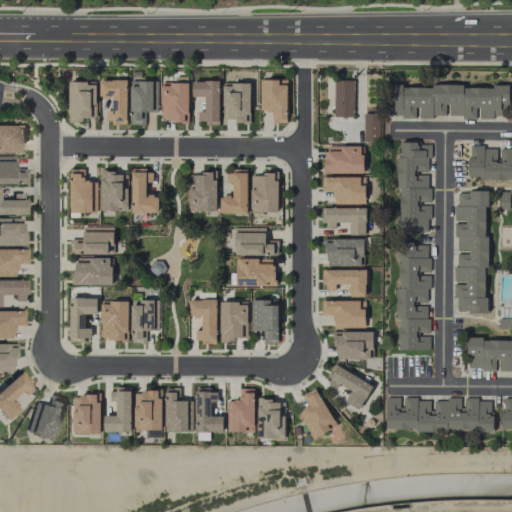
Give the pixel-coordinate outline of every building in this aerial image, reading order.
[(259,111),(272,111),(271,123),(286,123),(286,80),(259,79),(259,111)] [(126,123),(126,80),(99,80),(99,97),(106,96),(106,123),(126,123)] [(152,80),(130,81),(131,125),(145,124),(144,112),(152,112),(152,80)] [(192,97),(204,96),(204,111),(197,111),(197,124),(219,123),(218,81),(191,81),(192,97)] [(333,116),(353,117),(353,81),(334,81),(333,116)] [(161,82),(160,121),(187,122),(188,83),(161,82)] [(250,83),(223,83),(223,121),(249,122),(250,83)] [(508,87),(461,86),(461,85),(387,85),(387,118),(414,118),(414,108),(418,108),(418,119),(433,119),(433,116),(447,116),(447,118),(493,118),(493,115),(508,115),(508,87)] [(378,113),(363,113),(363,142),(379,142),(378,113)] [(21,124),(0,123),(0,153),(7,153),(7,151),(21,152),(21,124)] [(428,143),(396,143),(398,234),(428,233),(428,204),(429,204),(428,173),(429,173),(428,143)] [(361,173),(362,146),(324,145),(324,173),(361,173)] [(511,178),(511,147),(482,148),(482,145),(468,145),(468,179),(511,178)] [(0,183),(21,184),(22,170),(13,169),(13,156),(0,155),(0,183)] [(84,169),(68,169),(69,212),(96,212),(95,204),(92,205),(92,197),(95,197),(95,181),(84,181),(84,169)] [(145,169),(130,169),(131,213),(158,212),(158,195),(145,196),(145,169)] [(219,196),(219,213),(246,214),(247,170),(225,170),(225,183),(231,183),(230,196),(219,196)] [(215,172),(202,171),(202,175),(189,175),(189,211),(215,211),(215,172)] [(100,210),(127,209),(126,198),(123,198),(122,172),(100,172),(100,210)] [(277,174),(251,173),(251,211),(276,212),(277,174)] [(364,204),(364,184),(359,185),(359,176),(320,177),(320,191),(333,191),(333,204),(364,204)] [(487,312),(484,191),(455,191),(455,222),(454,222),(455,251),(455,282),(454,282),(455,313),(487,312)] [(349,235),(364,235),(364,208),(321,208),(321,222),(332,222),(349,222),(349,235)] [(0,244),(21,245),(21,218),(0,217),(0,244)] [(82,239),(70,239),(71,254),(108,254),(108,244),(113,244),(112,226),(82,227),(82,239)] [(233,255),(273,256),(273,244),(264,244),(265,228),(234,227),(233,255)] [(362,266),(362,239),(325,238),(325,265),(362,266)] [(396,349),(429,350),(429,334),(427,334),(428,304),(427,304),(428,273),(428,246),(409,245),(409,257),(398,257),(396,349)] [(110,285),(111,259),(73,258),(73,284),(110,285)] [(274,282),(273,259),(235,260),(235,286),(266,286),(266,282),(274,282)] [(349,284),(349,296),(365,296),(365,270),(322,269),(322,290),(334,291),(335,284),(349,284)] [(22,280),(0,280),(0,294),(11,294),(11,301),(22,301),(22,280)] [(84,328),(83,314),(96,314),(96,298),(69,298),(69,340),(91,340),(90,328),(84,328)] [(130,343),(143,343),(143,330),(153,331),(153,300),(131,299),(130,343)] [(216,299),(188,300),(188,317),(201,317),(202,330),(195,330),(195,343),(216,342),(216,299)] [(278,306),(269,305),(269,300),(252,299),(251,330),(263,330),(262,343),(277,343),(278,306)] [(364,328),(364,309),(359,309),(359,299),(320,300),(321,315),(333,315),(333,328),(364,328)] [(128,301),(100,301),(99,339),(127,340),(128,301)] [(242,340),(242,325),(247,325),(246,301),(219,302),(220,340),(242,340)] [(334,331),(334,359),(371,359),(371,332),(334,331)] [(511,337),(466,338),(466,369),(496,369),(496,370),(511,369),(511,337)] [(372,385),(335,365),(325,383),(336,389),(338,384),(351,390),(344,402),(359,409),(372,385)] [(32,389),(19,373),(0,387),(0,414),(4,420),(19,409),(14,403),(32,389)] [(329,429),(326,424),(332,421),(315,387),(301,395),(307,406),(298,411),(312,438),(329,429)] [(130,388),(109,388),(109,402),(115,402),(115,415),(103,415),(102,431),(130,432),(130,388)] [(186,432),(187,401),(177,400),(178,388),(165,388),(164,431),(186,432)] [(253,427),(254,389),(239,388),(238,400),(226,400),(225,432),(245,432),(245,426),(253,427)] [(222,416),(210,416),(210,401),(217,401),(216,389),(195,390),(195,433),(222,432),(222,416)] [(135,430),(161,429),(160,391),(134,391),(135,430)] [(50,441),(65,399),(50,394),(46,406),(34,402),(24,432),(50,441)] [(100,434),(99,395),(72,395),(73,434),(100,434)] [(491,428),(491,399),(464,400),(464,407),(460,407),(460,399),(431,400),(431,401),(417,401),(417,397),(400,398),(400,397),(384,398),(386,432),(491,428)] [(511,399),(501,400),(502,430),(511,429),(511,399)] [(257,439),(284,439),(284,401),(257,400),(257,439)]
